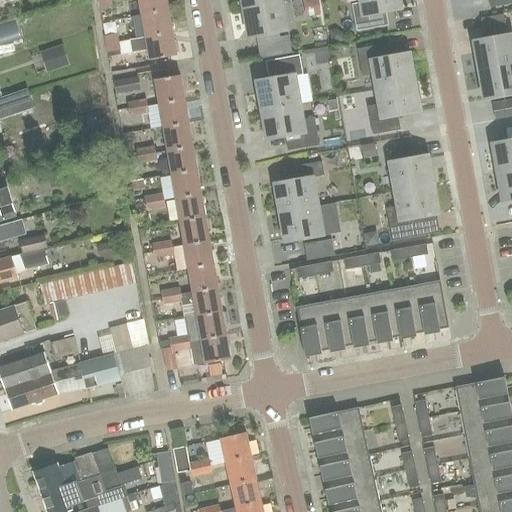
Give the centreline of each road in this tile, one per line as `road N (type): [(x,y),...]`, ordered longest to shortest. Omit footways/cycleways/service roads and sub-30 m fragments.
road 1 (residential): [(267,394),(198,0)]
road 2 (residential): [(492,352),(430,0)]
road 3 (unclassified): [(0,453),(92,426),(267,394)]
road 4 (unclassified): [(267,394),(492,352)]
road 5 (residential): [(293,511),(267,394)]
